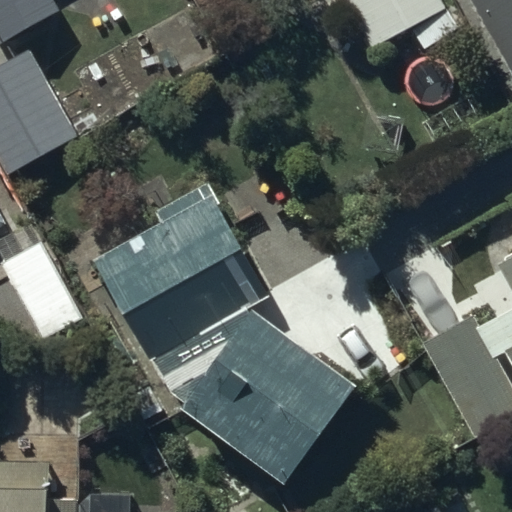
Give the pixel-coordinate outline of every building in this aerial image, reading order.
[(0,0),(0,47),(65,13),(57,0),(0,0)] [(444,12),(437,0),(344,0),(374,52),(444,12)] [(511,0),(476,0),(511,63),(511,0)] [(68,135),(26,59),(0,72),(0,141),(13,165),(68,135)] [(348,394),(255,327),(246,309),(267,299),(214,192),(170,213),(179,232),(109,267),(173,393),(288,477),(348,394)] [(511,268),(510,269),(511,272),(511,318),(497,327),(511,353),(511,268)] [(511,413),(511,389),(477,323),(431,347),(477,432),(511,413)] [(51,464),(0,462),(0,511),(130,511),(130,498),(50,497),(51,464)]
